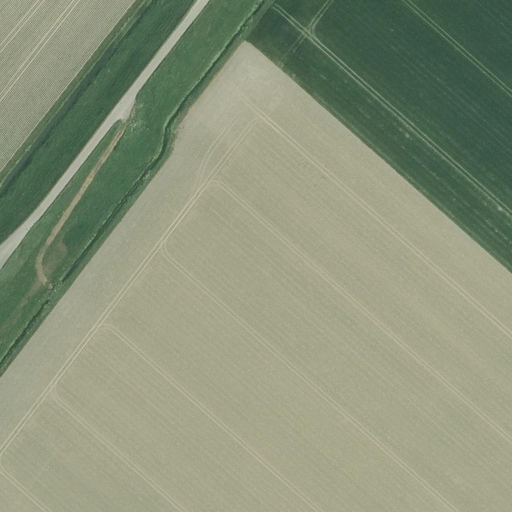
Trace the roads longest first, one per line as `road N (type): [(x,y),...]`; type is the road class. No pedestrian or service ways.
road 1 (unclassified): [(27,226),(204,0)]
road 2 (track): [(53,288),(38,266),(42,254),(125,129),(129,97)]
